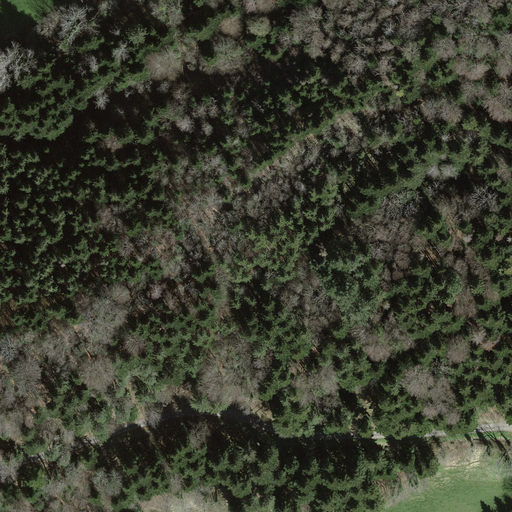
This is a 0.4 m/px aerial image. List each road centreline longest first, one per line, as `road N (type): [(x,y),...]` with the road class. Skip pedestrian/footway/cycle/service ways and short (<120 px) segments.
road 1 (track): [(511,425),(289,433),(201,409),(0,463)]
road 2 (track): [(511,271),(389,355),(339,405),(289,433)]
